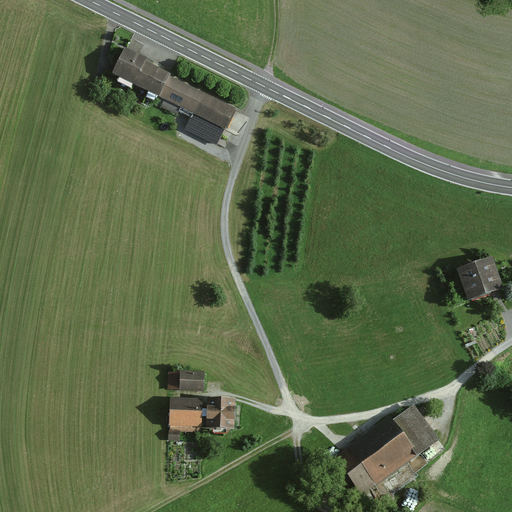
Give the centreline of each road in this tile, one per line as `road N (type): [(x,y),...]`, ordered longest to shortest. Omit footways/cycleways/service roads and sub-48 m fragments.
road 1 (secondary): [(84,0),(444,174),(511,190)]
road 2 (track): [(153,511),(304,420)]
